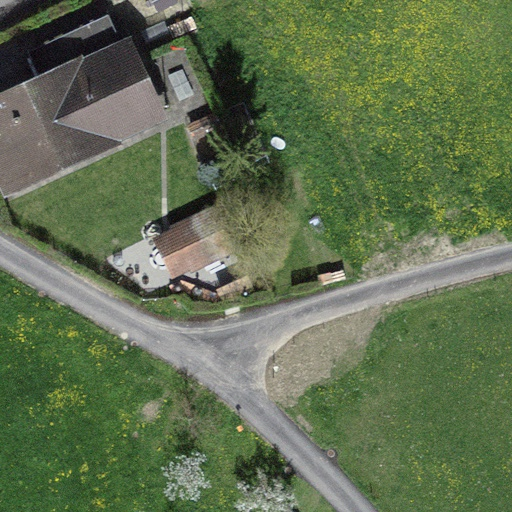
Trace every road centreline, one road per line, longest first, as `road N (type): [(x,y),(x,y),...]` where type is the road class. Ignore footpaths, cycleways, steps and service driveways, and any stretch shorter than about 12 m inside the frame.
road 1 (unclassified): [(188,359),(300,313),(511,257)]
road 2 (residential): [(188,359),(238,389),(357,511)]
road 3 (residential): [(0,249),(188,359)]
